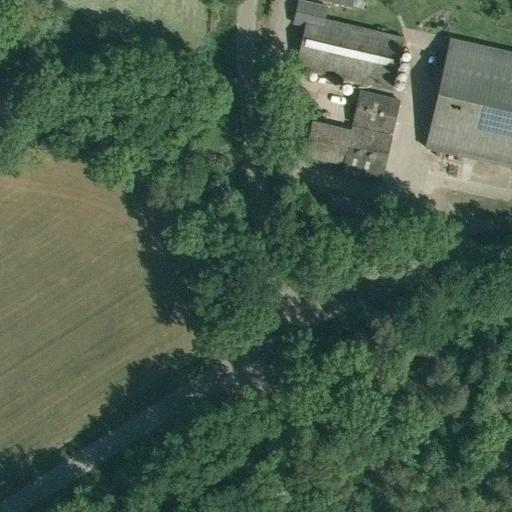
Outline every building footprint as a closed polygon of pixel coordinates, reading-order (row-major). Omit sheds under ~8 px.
[(293,23),(305,26),(296,67),(391,89),(403,38),(323,19),(326,7),(299,0),(293,23)] [(511,54),(449,40),(424,149),(511,169),(511,54)] [(397,68),(403,79),(417,71),(411,60),(397,68)] [(342,165),(341,173),(379,182),(390,137),(375,133),(375,131),(391,134),(398,102),(359,92),(351,124),(367,128),(366,131),(350,127),(349,132),(311,123),(303,156),(342,165)] [(374,207),(327,196),(319,230),(366,241),(374,207)]
